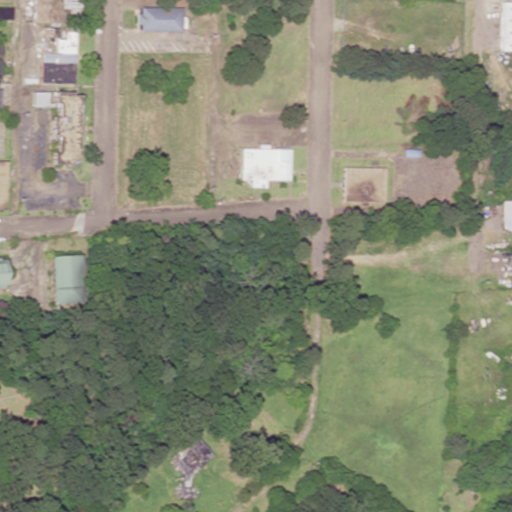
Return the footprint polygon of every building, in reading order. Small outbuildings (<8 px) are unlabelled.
[(31,0),(31,23),(58,23),(58,7),(77,8),(77,0),(31,0)] [(511,2),(498,2),(497,51),(511,51),(511,2)] [(9,7),(0,7),(0,20),(9,20),(9,7)] [(179,8),(135,7),(135,30),(179,31),(179,8)] [(37,83),(51,83),(51,77),(71,78),(72,30),(38,29),(37,83)] [(44,92),(29,92),(30,106),(44,106),(44,92)] [(75,93),(50,93),(50,107),(53,107),(53,117),(48,116),(48,135),(53,135),(53,160),(74,160),(75,93)] [(263,180),(287,180),(288,150),(238,149),(237,180),(248,181),(248,188),(263,188),(263,180)] [(381,168),(341,167),(340,202),(380,203),(381,168)] [(511,200),(498,201),(499,230),(511,229),(511,200)] [(78,255),(48,255),(49,304),(73,304),(73,285),(78,285),(78,255)]
